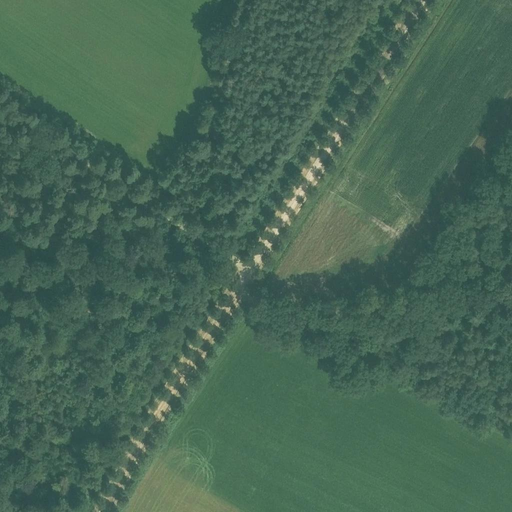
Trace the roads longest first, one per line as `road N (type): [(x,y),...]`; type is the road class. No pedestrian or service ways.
road 1 (track): [(427,0),(238,286),(104,511)]
road 2 (track): [(249,269),(0,101)]
road 3 (track): [(0,248),(181,224)]
